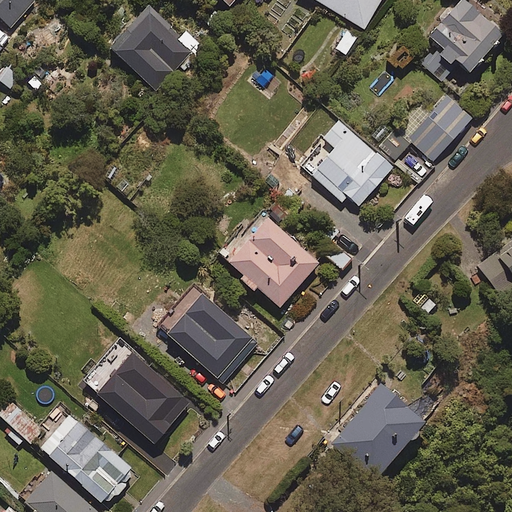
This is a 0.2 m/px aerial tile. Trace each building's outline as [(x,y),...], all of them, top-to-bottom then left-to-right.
[(36,1),(34,0),(0,0),(0,18),(9,28),(36,1)] [(314,0),(364,29),(380,0),(314,0)] [(503,34),(462,0),(458,0),(426,38),(435,45),(420,63),(442,81),(457,63),(470,73),(503,34)] [(181,35),(147,5),(108,48),(156,91),(179,65),(182,68),(202,47),(184,31),(181,35)] [(472,118),(445,94),(429,111),(419,102),(408,115),(419,124),(406,138),(432,161),(472,118)] [(391,168),(336,120),(319,139),(330,149),(309,174),(341,201),(346,196),(358,206),(391,168)] [(410,143),(393,128),(378,145),(395,160),(410,143)] [(305,201),(290,189),(271,212),(286,224),(305,201)] [(218,255),(242,276),(238,281),(255,296),(259,292),(278,308),(317,264),(264,216),(246,236),(240,231),(218,255)] [(511,239),(477,266),(505,303),(511,298),(511,239)] [(334,243),(323,256),(344,273),(355,261),(334,243)] [(172,306),(183,316),(166,335),(222,384),(257,344),(201,295),(193,305),(182,295),(172,306)] [(475,320),(463,310),(442,334),(454,344),(475,320)] [(189,402),(128,349),(91,391),(153,444),(189,402)] [(425,422),(381,383),(328,443),(373,482),(425,422)] [(41,432),(5,398),(0,403),(0,418),(14,431),(9,436),(18,444),(24,438),(29,443),(41,432)] [(136,475),(69,415),(39,448),(106,508),(136,475)] [(97,511),(51,470),(23,501),(34,511),(97,511)]
